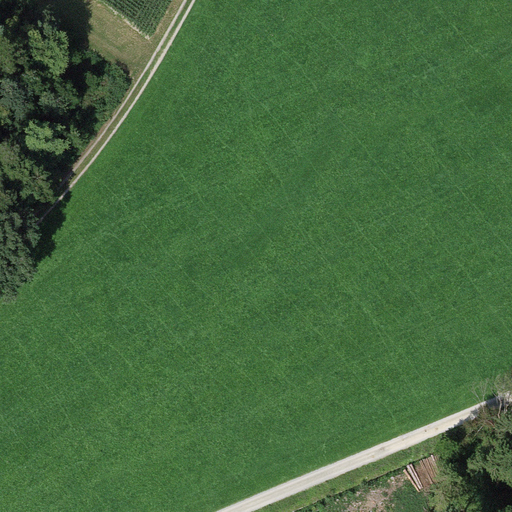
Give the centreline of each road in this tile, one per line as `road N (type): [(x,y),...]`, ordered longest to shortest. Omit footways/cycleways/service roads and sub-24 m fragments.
road 1 (track): [(0,254),(119,130),(195,0)]
road 2 (track): [(234,511),(511,401)]
